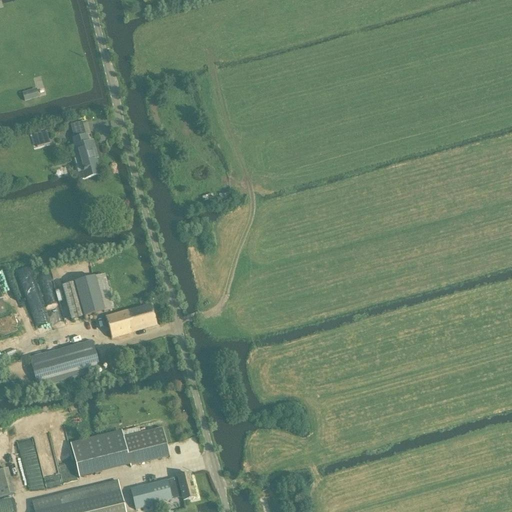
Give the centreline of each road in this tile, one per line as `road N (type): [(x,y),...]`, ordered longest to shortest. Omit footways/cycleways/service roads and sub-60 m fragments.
road 1 (tertiary): [(226,511),(89,0)]
road 2 (track): [(226,41),(209,58),(252,216),(221,303),(176,323)]
